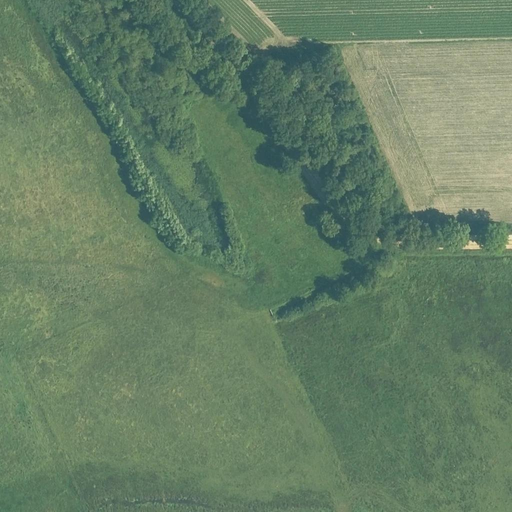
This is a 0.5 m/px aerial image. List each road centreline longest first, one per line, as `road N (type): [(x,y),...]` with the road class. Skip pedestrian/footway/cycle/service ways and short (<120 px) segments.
road 1 (track): [(511,243),(394,243),(355,229),(313,187),(229,69)]
road 2 (track): [(385,241),(358,278),(268,317)]
